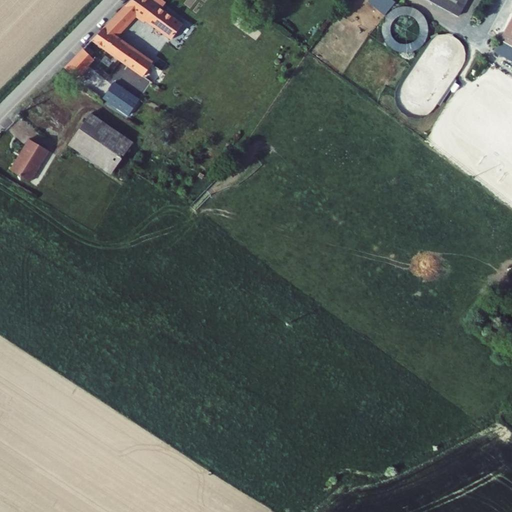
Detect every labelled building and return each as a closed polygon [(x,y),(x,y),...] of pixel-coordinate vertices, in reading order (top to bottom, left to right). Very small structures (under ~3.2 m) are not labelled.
[(114,41),(135,20),(170,44),(181,29),(138,0),(132,0),(89,44),(151,86),(161,73),(114,41)] [(433,0),(462,18),(473,0),(433,0)] [(419,6),(383,8),(385,49),(421,47),(419,6)] [(511,29),(502,45),(511,51),(511,29)] [(80,75),(95,60),(85,50),(70,65),(80,75)] [(110,81),(100,96),(126,113),(138,99),(110,81)] [(92,113),(73,144),(114,169),(132,136),(92,113)] [(10,156),(3,169),(23,180),(40,149),(21,138),(16,147),(18,148),(13,158),(10,156)]
